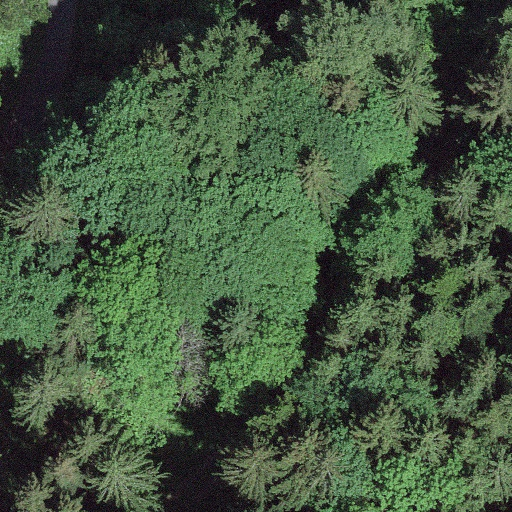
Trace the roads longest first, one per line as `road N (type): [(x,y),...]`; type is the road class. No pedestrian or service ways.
road 1 (track): [(160,511),(246,432),(477,75),(511,0)]
road 2 (track): [(0,354),(185,489),(205,511)]
